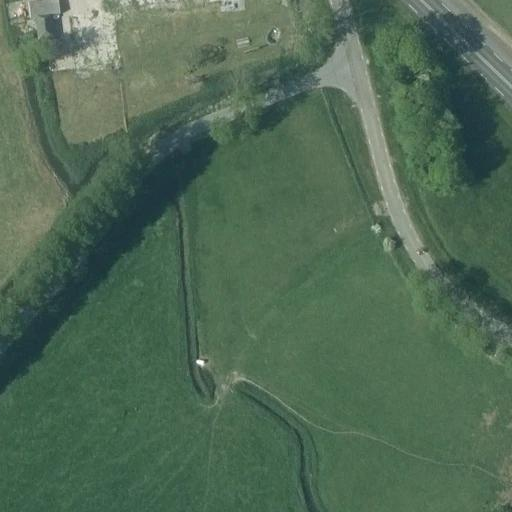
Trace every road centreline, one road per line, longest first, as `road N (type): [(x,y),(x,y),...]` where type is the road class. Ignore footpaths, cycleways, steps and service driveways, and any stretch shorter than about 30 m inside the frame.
road 1 (unclassified): [(355,64),(191,130),(146,161),(0,343)]
road 2 (unclassified): [(511,338),(458,304),(417,256),(392,203),(355,64)]
road 3 (primary): [(511,88),(419,0)]
